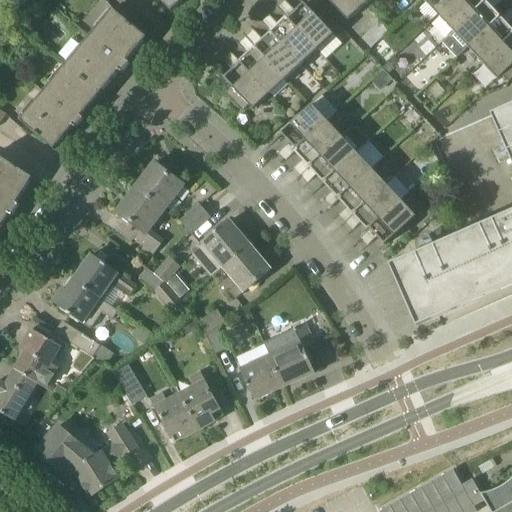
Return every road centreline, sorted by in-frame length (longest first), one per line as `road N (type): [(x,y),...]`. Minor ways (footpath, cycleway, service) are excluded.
road 1 (tertiary): [(511,355),(399,391),(160,511)]
road 2 (residential): [(381,356),(297,229),(158,91)]
road 3 (tertiary): [(213,511),(511,372)]
road 4 (residential): [(0,301),(158,91)]
road 5 (residential): [(158,91),(242,0)]
